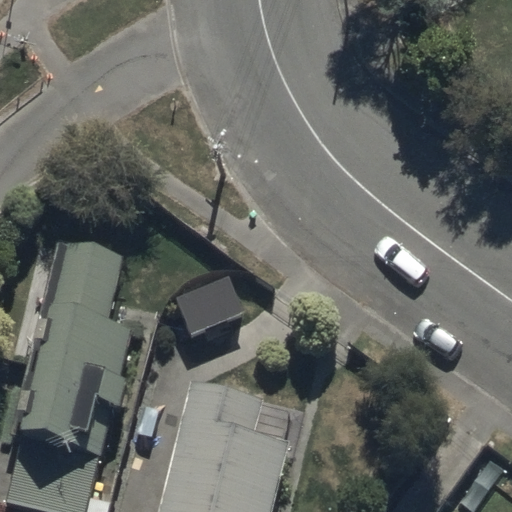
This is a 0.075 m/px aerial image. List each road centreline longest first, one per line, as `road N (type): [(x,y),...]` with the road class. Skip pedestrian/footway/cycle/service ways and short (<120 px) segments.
road 1 (residential): [(511,300),(376,201),(318,142),(283,89),(260,26)]
road 2 (residential): [(0,170),(66,110),(165,49),(260,26)]
